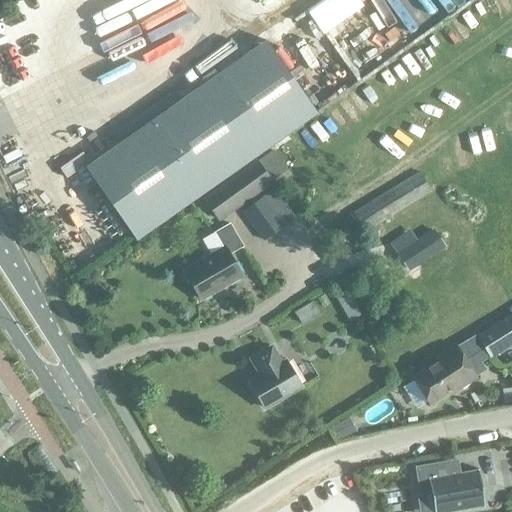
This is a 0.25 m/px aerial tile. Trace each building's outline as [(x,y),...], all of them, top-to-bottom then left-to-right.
[(135,240),(315,114),(265,42),(85,168),(135,240)] [(345,123),(354,137),(383,118),(373,103),(345,123)] [(258,160),(205,198),(220,220),(274,182),(288,172),(271,150),(258,160)] [(420,172),(350,214),(362,235),(432,192),(420,172)] [(275,188),(242,212),(263,241),(296,218),(275,188)] [(198,303),(242,277),(229,256),(243,247),(230,225),(213,235),(222,249),(181,273),(198,303)] [(61,226),(51,232),(73,268),(83,262),(61,226)] [(416,241),(397,254),(409,272),(446,248),(434,230),(416,241)] [(341,305),(351,299),(348,293),(337,299),(341,305)] [(361,315),(355,305),(344,311),(350,321),(351,320),(361,315)] [(491,358),(507,348),(511,344),(511,313),(477,335),(491,358)] [(302,388),(286,362),(281,365),(271,348),(248,361),(258,378),(247,384),(262,411),(302,388)] [(437,363),(414,377),(409,380),(428,409),(475,379),(456,348),(436,361),(437,363)] [(348,418),(332,426),(338,440),(355,431),(348,418)] [(477,470),(460,473),(451,475),(448,462),(415,467),(420,494),(430,492),(433,511),(451,511),(483,506),(484,507),(485,507),(478,469),(477,470)]
